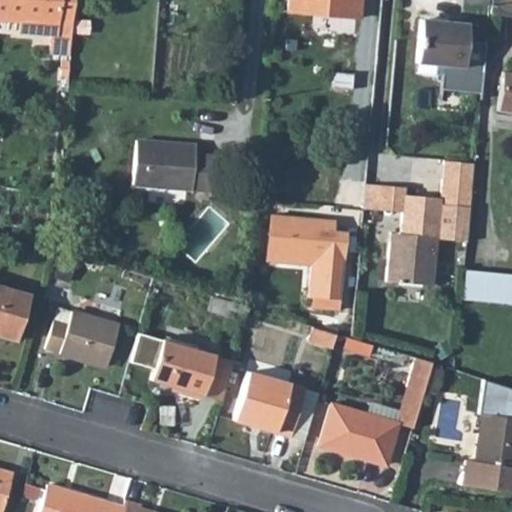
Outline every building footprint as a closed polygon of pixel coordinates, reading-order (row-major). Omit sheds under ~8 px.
[(49,52),(69,54),(72,0),(0,0),(0,18),(22,21),(38,22),(37,33),(50,34),(49,52)] [(359,18),(360,0),(287,0),(287,11),(359,18)] [(511,15),(511,0),(490,0),(489,13),(511,15)] [(419,19),(415,62),(416,62),(435,64),(433,74),(440,75),(439,89),(480,93),(485,42),(465,40),(466,23),(419,19)] [(38,22),(22,21),(22,32),(37,33),(38,22)] [(226,52),(210,49),(208,64),(223,67),(226,52)] [(435,64),(416,62),(415,72),(433,74),(435,64)] [(334,71),(332,87),(350,89),(352,73),(334,71)] [(497,110),(511,112),(511,73),(502,72),(497,110)] [(194,144),(135,139),(131,184),(210,190),(213,155),(193,154),(194,144)] [(384,280),(431,285),(436,237),(466,240),(469,207),(473,162),(443,160),(440,197),(403,193),(400,216),(399,233),(388,242),(384,280)] [(361,212),(377,214),(380,184),(364,183),(361,212)] [(403,186),(380,184),(377,214),(400,216),(403,193),(403,186)] [(389,232),(388,242),(399,233),(399,232),(389,232)] [(342,255),(322,253),(319,291),(338,293),(339,293),(342,255)] [(356,256),(342,255),(339,293),(353,294),(356,256)] [(511,273),(464,269),(461,297),(511,302),(511,273)] [(0,334),(15,339),(28,294),(0,285),(0,334)] [(337,304),(338,293),(319,291),(317,303),(337,304)] [(70,310),(56,306),(52,319),(67,323),(70,310)] [(117,324),(70,310),(67,323),(52,319),(44,348),(105,365),(117,324)] [(151,373),(149,380),(201,395),(213,355),(161,339),(136,332),(127,366),(151,373)] [(370,345),(345,338),(342,347),(367,354),(370,345)] [(231,360),(213,355),(201,395),(219,400),(231,360)] [(251,357),(249,367),(289,378),(292,369),(251,357)] [(430,362),(414,357),(405,386),(422,391),(429,365),(430,362)] [(429,365),(422,391),(434,394),(442,369),(429,365)] [(303,388),(246,371),(232,419),(289,436),(303,388)] [(422,391),(405,386),(398,410),(368,401),(365,414),(394,422),(396,423),(411,427),(422,391)] [(303,440),(317,392),(303,388),(289,436),(303,440)] [(394,422),(365,414),(330,404),(318,445),(384,464),(396,423),(394,422)] [(464,459),(460,484),(511,491),(511,416),(482,412),(475,461),(464,459)] [(0,511),(11,474),(0,470),(0,511)] [(36,498),(39,487),(24,483),(21,494),(36,498)] [(119,511),(121,506),(45,484),(37,511),(119,511)] [(141,511),(137,511),(139,504),(123,499),(121,506),(119,511),(141,511)]
